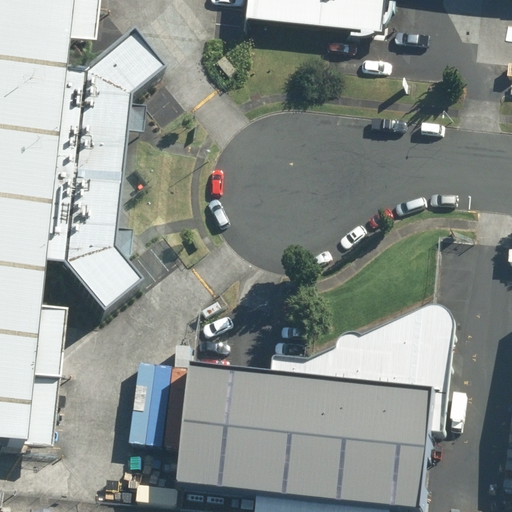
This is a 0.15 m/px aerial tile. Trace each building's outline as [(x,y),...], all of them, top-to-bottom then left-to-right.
[(0,0),(0,471),(29,474),(78,0),(0,0)] [(239,0),(236,26),(390,42),(394,0),(239,0)] [(222,55),(216,61),(229,75),(236,69),(222,55)] [(280,390),(181,383),(169,501),(284,511),(412,511),(424,431),(450,434),(461,324),(452,312),(441,306),(319,367),(283,367),(280,390)] [(511,511),(511,376),(499,511),(511,511)]
